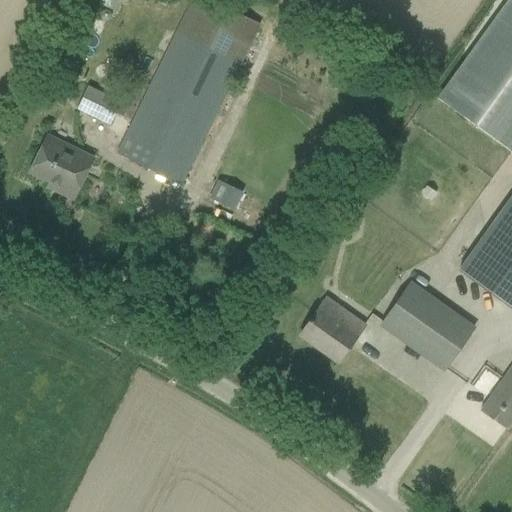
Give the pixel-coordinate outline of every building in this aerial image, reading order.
[(191,0),(117,154),(180,185),(258,26),(204,0),(191,0)] [(511,0),(439,102),(510,153),(511,150),(511,0)] [(76,111),(109,127),(120,104),(87,87),(76,111)] [(46,188),(57,193),(72,201),(92,159),(47,137),(29,174),(49,184),(46,188)] [(219,180),(211,197),(233,208),(241,191),(219,180)] [(472,333),(407,287),(381,323),(446,369),(472,333)] [(322,353),(337,364),(364,326),(341,310),(334,320),(319,309),(301,334),(324,350),(322,353)] [(479,412),(506,431),(511,421),(511,365),(491,396),(479,412)]
